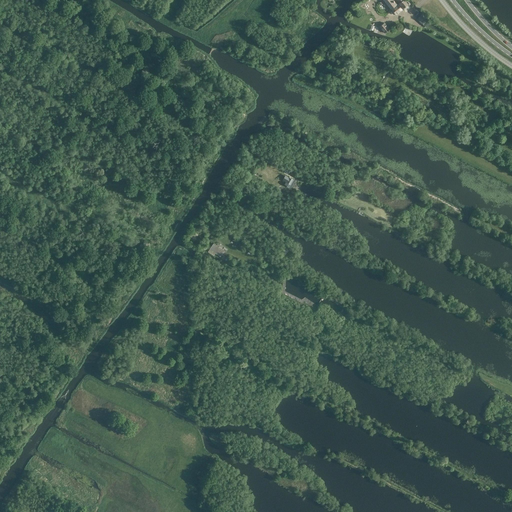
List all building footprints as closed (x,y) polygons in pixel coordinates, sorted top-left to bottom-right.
[(402,10),(394,0),(383,0),(391,10),(392,9),(396,15),(402,10)] [(396,0),(403,9),(408,5),(404,0),(396,0)] [(424,25),(430,19),(423,13),(417,19),(424,25)] [(385,34),(390,29),(384,23),(378,27),(385,34)] [(289,176),(285,175),(283,179),(286,181),(284,184),(291,188),(295,180),(289,176)] [(221,256),(225,250),(214,243),(210,249),(221,256)]
